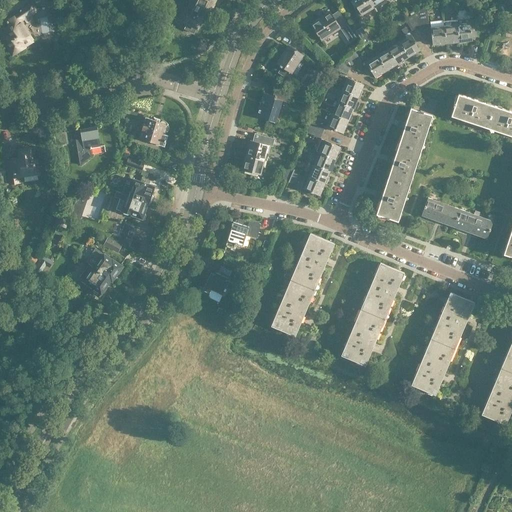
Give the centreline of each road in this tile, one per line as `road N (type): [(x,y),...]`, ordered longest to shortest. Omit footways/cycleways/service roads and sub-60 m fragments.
road 1 (tertiary): [(5,511),(83,371),(163,268)]
road 2 (residential): [(337,225),(387,102),(432,69),(455,63),(511,81)]
road 3 (residential): [(0,104),(151,81),(218,97)]
road 4 (residential): [(209,193),(257,45),(302,0)]
road 5 (residential): [(337,225),(511,292)]
road 6 (residential): [(209,193),(337,225)]
